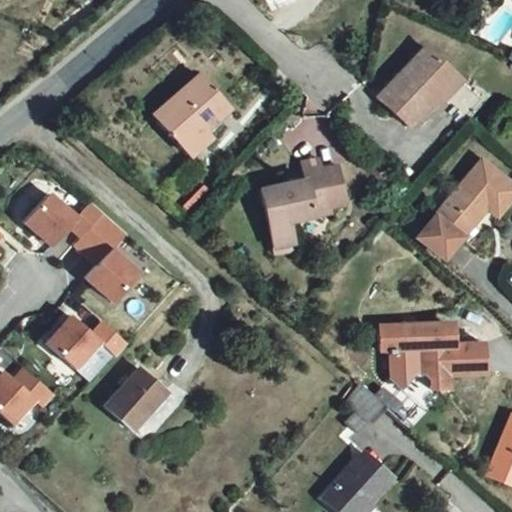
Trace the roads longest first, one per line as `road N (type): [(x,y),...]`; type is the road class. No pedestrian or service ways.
road 1 (secondary): [(0,151),(164,0)]
road 2 (residential): [(331,91),(230,0)]
